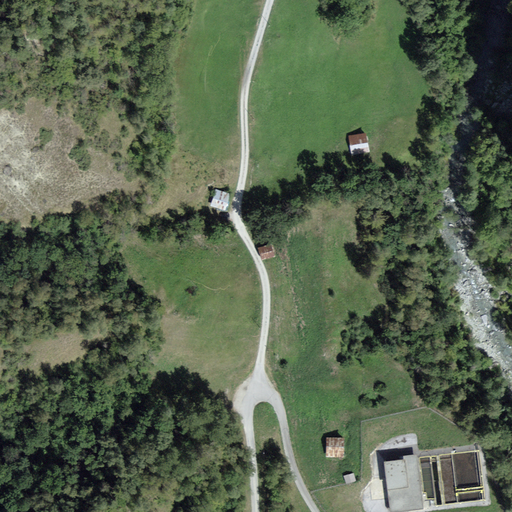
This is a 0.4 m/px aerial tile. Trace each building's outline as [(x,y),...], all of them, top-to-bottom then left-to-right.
[(362,132),(344,136),(348,157),(366,154),(362,132)] [(227,195),(213,191),(207,208),(222,213),(227,195)] [(269,246),(255,250),(259,261),(272,257),(269,246)] [(340,437),(323,436),(323,456),(340,456),(340,437)] [(414,455),(381,459),(388,511),(421,508),(414,455)]
